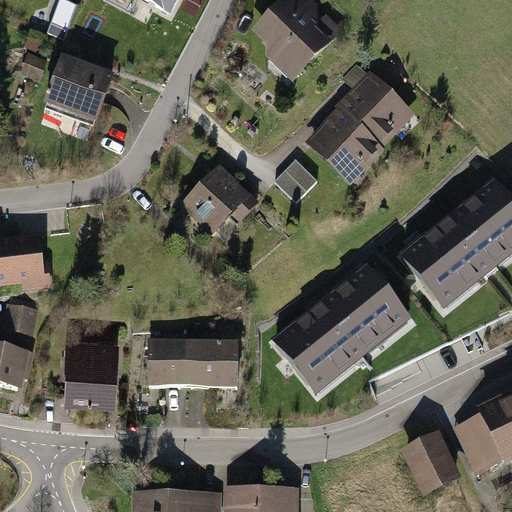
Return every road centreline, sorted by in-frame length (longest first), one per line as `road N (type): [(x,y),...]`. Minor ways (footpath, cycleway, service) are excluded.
road 1 (residential): [(55,445),(322,450),(511,369)]
road 2 (residential): [(0,203),(119,182),(142,159),(227,0)]
